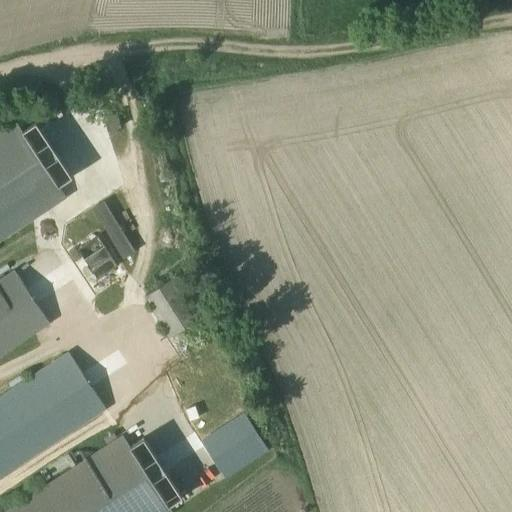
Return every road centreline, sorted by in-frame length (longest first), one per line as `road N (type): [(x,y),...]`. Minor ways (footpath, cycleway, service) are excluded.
road 1 (track): [(511,8),(411,16),(304,53),(105,45),(0,63)]
road 2 (track): [(129,309),(144,251),(148,174),(129,89),(105,45)]
